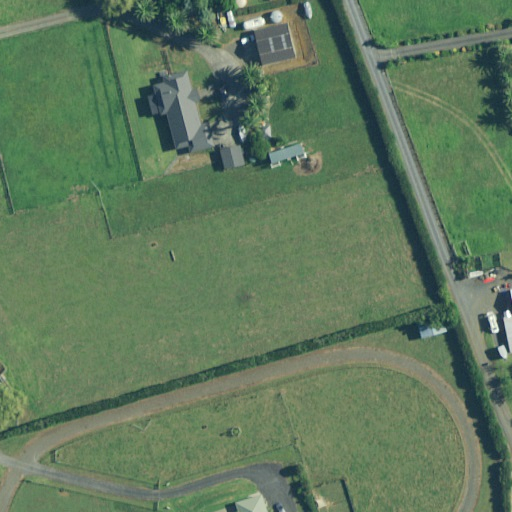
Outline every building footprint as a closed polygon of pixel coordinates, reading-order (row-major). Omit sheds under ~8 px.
[(197,103),(204,101),(200,87),(194,88),(190,73),(153,82),(162,115),(168,114),(177,150),(187,147),(189,153),(217,146),(212,124),(203,126),(197,103)] [(247,164),(243,148),(221,153),(225,169),(247,164)] [(508,335),(497,337),(499,350),(510,348),(511,352),(511,289),(511,290),(511,291),(511,315),(504,317),(508,335)] [(448,331),(445,321),(419,328),(422,339),(448,331)] [(269,511),(263,495),(238,503),(241,511),(269,511)]
